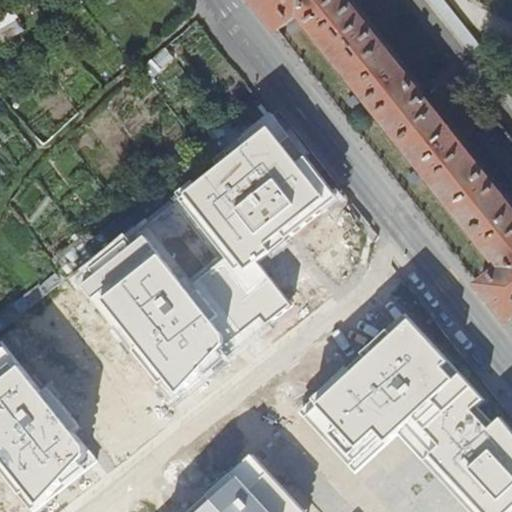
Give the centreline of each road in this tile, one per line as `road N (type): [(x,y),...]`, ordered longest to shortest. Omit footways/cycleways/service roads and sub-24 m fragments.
road 1 (secondary): [(509,361),(221,0)]
road 2 (unknown): [(425,256),(121,511)]
